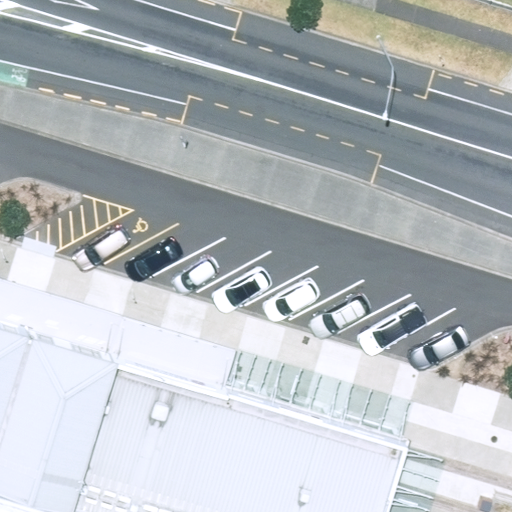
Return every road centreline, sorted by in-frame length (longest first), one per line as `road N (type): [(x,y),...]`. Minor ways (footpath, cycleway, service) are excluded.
road 1 (secondary): [(511,153),(133,39)]
road 2 (secondary): [(133,39),(0,36)]
